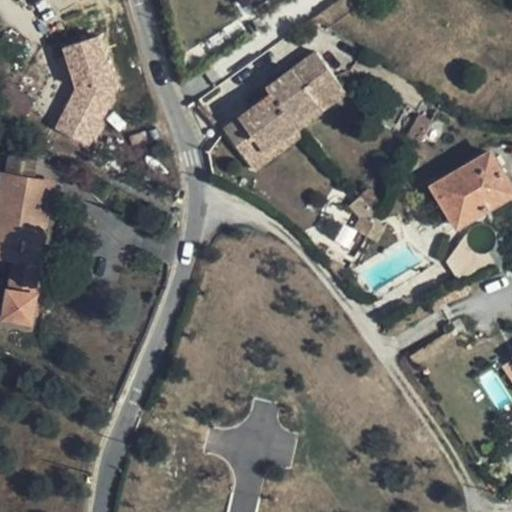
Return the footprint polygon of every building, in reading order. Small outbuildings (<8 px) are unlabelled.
[(101,32),(62,44),(75,86),(53,124),(85,142),(118,85),(101,32)] [(349,93),(319,51),(269,87),(274,94),(226,128),(251,163),(300,128),(349,93)] [(433,120),(421,113),(408,136),(421,143),(433,120)] [(307,136),(300,128),(251,163),(257,171),(307,136)] [(511,194),(511,184),(493,153),(436,186),(460,226),(511,194)] [(51,182),(4,174),(0,199),(0,255),(15,258),(9,289),(7,288),(2,317),(31,322),(36,294),(34,293),(40,260),(38,260),(51,182)] [(370,188),(361,195),(373,207),(382,200),(370,188)] [(373,207),(361,195),(350,206),(360,218),(354,228),(369,236),(380,215),(373,207)] [(469,233),(468,233),(448,260),(460,282),(500,269),(490,252),(485,253),(481,253),(476,252),(472,249),(470,245),(468,240),(468,236),(469,233)] [(500,269),(500,273),(511,269),(511,249),(504,236),(498,240),(498,241),(496,246),(494,249),(490,252),(500,269)] [(349,270),(332,256),(326,263),(343,280),(349,270)]
